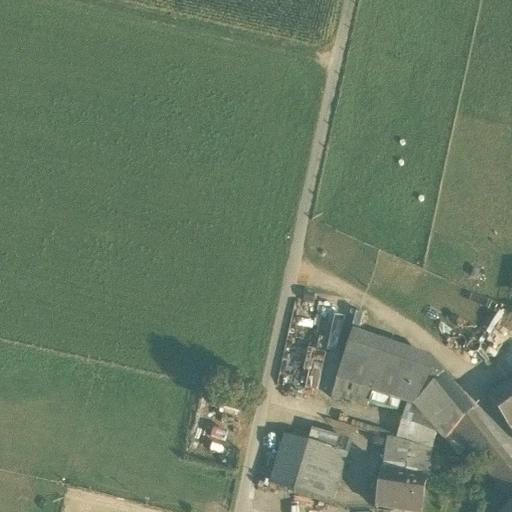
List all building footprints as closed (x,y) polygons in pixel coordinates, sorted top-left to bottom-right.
[(406,406),(414,408),(443,375),(430,359),(352,333),(336,382),(371,394),(406,406)] [(473,412),(443,375),(414,408),(436,432),(444,442),(454,432),(470,414),(473,412)] [(371,394),(336,382),(330,397),(366,409),(371,394)] [(511,383),(488,400),(509,431),(511,428),(511,383)] [(414,408),(406,406),(400,425),(435,436),(436,432),(414,408)] [(511,489),(511,465),(470,414),(454,432),(467,448),(482,468),(494,483),(504,496),(511,489)] [(395,442),(431,453),(435,436),(400,425),(395,442)] [(444,442),(458,457),(467,448),(454,432),(444,442)] [(313,434),(309,447),(326,452),(330,439),(313,434)] [(351,446),(330,439),(326,452),(347,458),(351,446)] [(381,475),(426,481),(431,453),(395,442),(387,440),(381,475)] [(300,477),(309,447),(290,441),(275,492),(332,509),(338,488),(300,477)] [(300,477),(338,488),(347,458),(326,452),(309,447),(300,477)] [(403,511),(421,511),(426,481),(381,475),(376,506),(403,510),(403,511)] [(493,507),(496,511),(508,511),(511,509),(511,506),(506,498),(493,507)]
